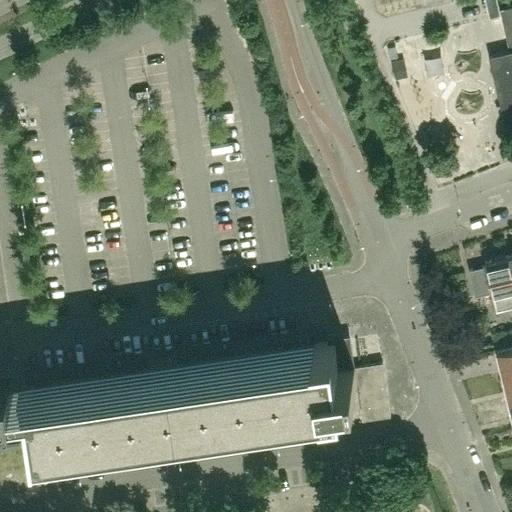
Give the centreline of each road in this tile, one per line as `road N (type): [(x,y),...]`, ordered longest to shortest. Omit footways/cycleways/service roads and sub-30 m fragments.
road 1 (residential): [(0,498),(451,429)]
road 2 (residential): [(451,429),(379,244)]
road 3 (unclassified): [(342,156),(295,0)]
road 4 (residential): [(511,192),(379,244)]
